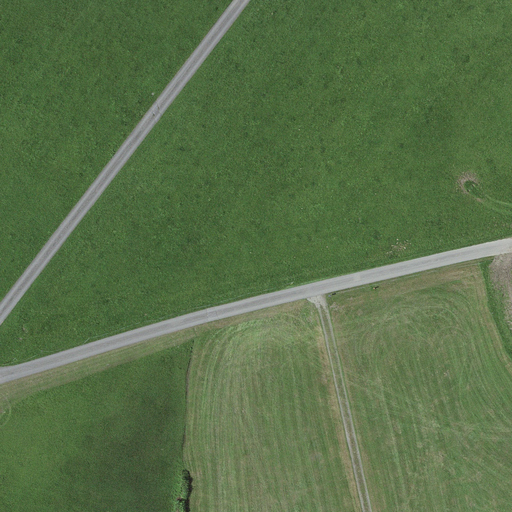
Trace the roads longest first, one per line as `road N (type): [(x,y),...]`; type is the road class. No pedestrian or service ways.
road 1 (track): [(511,250),(0,377)]
road 2 (track): [(0,316),(244,0)]
